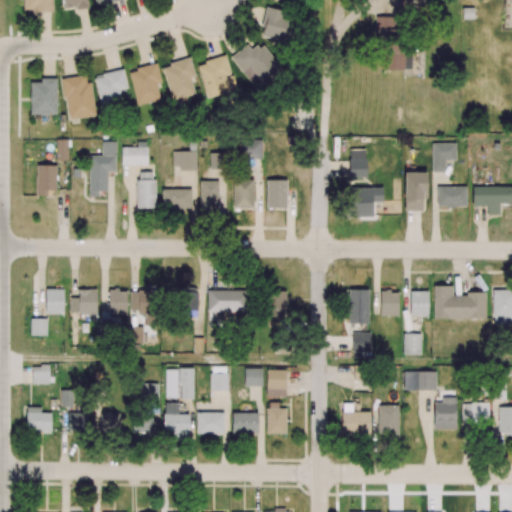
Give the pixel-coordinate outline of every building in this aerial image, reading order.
[(23,0),(23,11),(52,11),(52,0),(23,0)] [(61,0),(63,10),(87,7),(86,0),(61,0)] [(294,44),(300,17),(266,8),(259,36),(294,44)] [(395,17),(375,17),(374,38),(395,38),(395,17)] [(230,57),(256,91),(282,70),(262,43),(251,51),(247,44),(230,57)] [(411,70),(411,43),(381,43),(380,69),(411,70)] [(170,64),(169,61),(189,55),(195,74),(190,76),(195,91),(172,98),(162,66),(170,64)] [(234,91),(226,56),(197,63),(205,98),(234,91)] [(156,82),(160,98),(137,103),(129,71),(136,69),(135,66),(156,61),(161,80),(156,82)] [(120,90),(127,89),(123,70),(93,76),(99,105),(122,101),(120,90)] [(67,119),(93,116),(89,75),(63,78),(67,119)] [(30,115),(56,114),(56,78),(40,78),(40,82),(29,82),(30,115)] [(56,160),(67,160),(67,140),(56,140),(56,160)] [(262,141),(240,140),(239,158),(261,159),(262,141)] [(89,155),(88,196),(98,196),(98,191),(107,191),(107,171),(115,172),(115,141),(102,141),(101,156),(89,155)] [(455,141),(431,142),(431,170),(444,170),(444,158),(455,158),(455,141)] [(146,145),(121,146),(121,164),(147,163),(146,145)] [(365,149),(348,150),(349,178),(366,177),(365,149)] [(172,169),(196,169),(196,152),(172,151),(172,169)] [(210,168),(224,168),(224,153),(210,153),(210,168)] [(35,195),(47,196),(47,191),(56,191),(56,165),(36,165),(35,195)] [(154,172),(136,172),(137,208),(155,208),(154,172)] [(404,211),(422,210),(422,199),(426,199),(426,172),(404,172),(404,211)] [(285,178),(265,178),(265,206),(285,205),(285,178)] [(232,208),(252,208),(253,180),(233,180),(232,208)] [(218,181),(199,181),(199,212),(218,211),(218,181)] [(436,207),(465,207),(466,187),(436,186),(436,207)] [(511,204),(511,186),(472,187),(472,206),(486,206),(487,215),(499,215),(499,205),(511,204)] [(382,187),(349,188),(350,217),(373,217),(372,202),(382,201),(382,187)] [(190,189),(162,189),(161,208),(189,208),(190,189)] [(129,289),(130,310),(137,310),(137,314),(156,314),(155,288),(129,289)] [(197,317),(197,288),(180,288),(180,316),(197,317)] [(45,289),(45,313),(63,314),(64,289),(45,289)] [(96,290),(77,289),(77,297),(69,297),(69,313),(96,313),(96,290)] [(126,315),(126,290),(108,289),(108,314),(126,315)] [(206,291),(207,312),(248,311),(247,289),(206,291)] [(285,291),(269,291),(269,317),(286,317),(285,291)] [(142,326),(130,326),(130,343),(142,343),(142,326)] [(351,331),(351,350),(368,350),(369,331),(351,331)] [(420,333),(402,333),(402,353),(420,353),(420,333)] [(32,366),(32,384),(51,383),(50,365),(32,366)] [(261,367),(243,367),(243,384),(261,384),(261,367)] [(504,431),(504,434),(511,433),(511,406),(497,406),(497,431),(504,431)] [(257,410),(231,411),(231,432),(257,431),(257,410)] [(223,411),(195,411),(195,432),(223,432),(223,411)]
